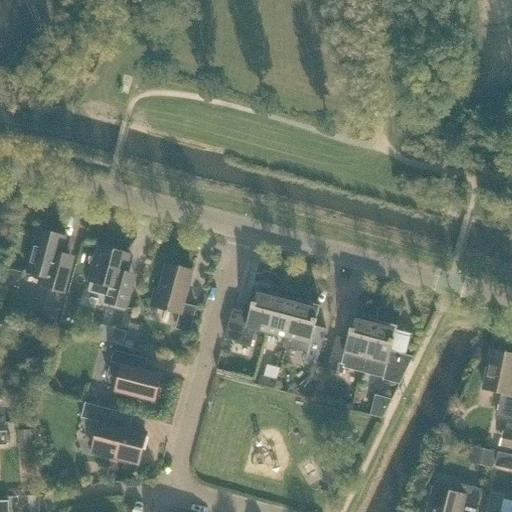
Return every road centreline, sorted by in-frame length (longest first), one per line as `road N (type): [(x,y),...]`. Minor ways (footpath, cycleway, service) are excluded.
road 1 (residential): [(258,511),(194,494),(179,465),(243,228)]
road 2 (unclassified): [(511,298),(243,228)]
road 3 (unclassified): [(243,228),(0,164)]
